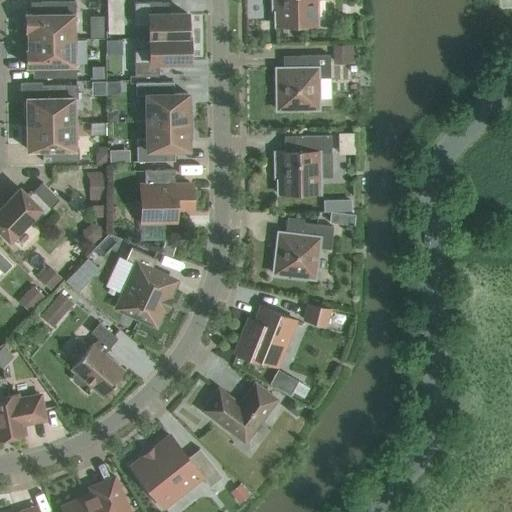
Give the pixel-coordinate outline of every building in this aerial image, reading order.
[(271,0),(272,10),(275,10),(275,26),(317,25),(316,0),(271,0)] [(28,30),(28,40),(74,39),(73,14),(75,14),(75,1),(41,2),(41,14),(25,14),(26,30),(28,30)] [(150,37),(188,37),(187,14),(151,14),(150,2),(135,2),(135,25),(149,25),(150,37)] [(190,37),(188,37),(150,37),(150,51),(135,51),(135,76),(159,76),(159,62),(190,62),(190,37)] [(74,39),(28,40),(29,50),(26,50),(26,66),(44,65),(44,77),(77,77),(77,64),(75,64),(74,39)] [(355,42),(338,43),(340,66),(357,65),(355,42)] [(330,78),(330,55),(300,56),(300,68),(276,68),(277,110),(319,109),(318,78),(330,78)] [(94,66),(93,79),(106,79),(106,66),(94,66)] [(146,95),(146,121),(193,120),(193,104),(188,102),(188,93),(174,93),(174,82),(136,83),(136,95),(146,95)] [(27,124),(74,123),(74,99),(78,99),(78,85),(42,86),(42,98),(27,98),(27,124)] [(193,139),(193,120),(146,121),(147,139),(137,139),(137,161),(175,161),(175,150),(189,150),(189,142),(193,139)] [(74,123),(27,124),(27,150),(43,150),(43,162),(79,161),(79,148),(75,148),(74,123)] [(136,151),(136,123),(115,124),(115,152),(136,151)] [(331,152),(331,135),(301,136),(301,152),(278,152),(278,165),(274,165),(275,178),(278,178),(279,194),(320,193),(319,153),(331,152)] [(175,185),(175,170),(144,170),(145,185),(141,185),(141,222),(176,221),(176,208),(192,208),(192,184),(175,185)] [(109,193),(109,174),(94,174),(94,193),(109,193)] [(59,199),(42,183),(28,197),(20,189),(0,209),(0,230),(9,240),(29,219),(35,225),(59,199)] [(349,199),(337,200),(337,211),(350,211),(349,199)] [(95,205),(95,216),(106,216),(106,205),(95,205)] [(97,222),(86,232),(98,245),(109,235),(97,222)] [(333,227),(304,223),(302,235),(278,232),(273,273),(314,279),(318,248),(330,249),(333,227)] [(157,259),(131,247),(126,260),(137,265),(132,276),(128,275),(120,293),(124,295),(118,308),(155,324),(175,280),(152,270),(157,259)] [(0,270),(4,274),(13,265),(0,252),(0,270)] [(59,272),(47,283),(53,290),(66,280),(59,272)] [(44,297),(33,287),(18,302),(29,312),(44,297)] [(63,292),(44,319),(59,330),(78,303),(63,292)] [(331,309),(308,303),(303,320),(327,326),(331,309)] [(250,318),(247,328),(237,353),(257,361),(258,358),(274,364),(281,345),(284,346),(290,331),(287,330),(292,319),(264,308),(259,322),(250,318)] [(117,338),(99,323),(91,332),(98,338),(93,345),(92,344),(71,368),(76,372),(73,375),(75,379),(80,383),(84,384),(87,381),(103,396),(124,371),(104,354),(117,338)] [(13,356),(3,347),(0,350),(0,367),(1,369),(13,356)] [(276,369),(268,384),(289,396),(297,381),(276,369)] [(276,400),(255,384),(240,405),(219,389),(203,410),(245,441),(276,400)] [(18,399),(17,395),(0,397),(0,438),(25,434),(23,424),(45,419),(40,395),(18,399)] [(188,458),(170,436),(131,467),(163,507),(201,477),(209,487),(222,477),(200,448),(188,458)] [(244,484),(234,492),(243,504),(254,495),(244,484)] [(85,496),(62,506),(64,511),(130,511),(118,485),(87,499),(85,496)]
